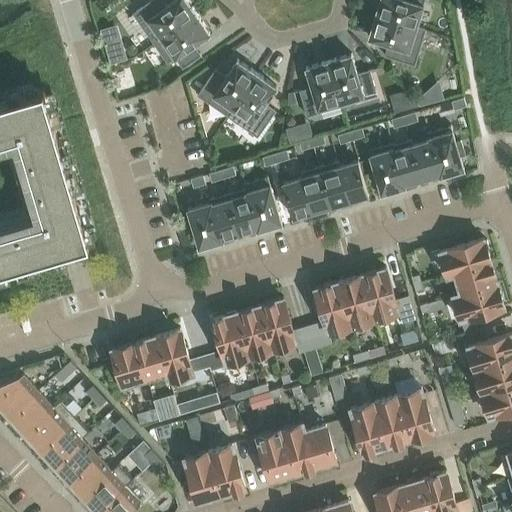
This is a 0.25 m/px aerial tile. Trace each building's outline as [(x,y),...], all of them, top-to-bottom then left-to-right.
[(163,0),(150,0),(134,12),(155,42),(197,12),(188,0),(172,0),(167,4),(163,0)] [(380,0),(377,13),(426,28),(417,25),(424,0),(380,0)] [(197,12),(155,42),(168,61),(176,55),(184,66),(202,53),(194,43),(211,31),(197,12)] [(426,28),(377,13),(370,36),(389,42),(385,54),(415,63),(426,28)] [(116,27),(102,31),(112,62),(125,58),(116,27)] [(353,52),(330,59),(343,104),(378,94),(371,68),(358,72),(353,52)] [(216,67),(198,93),(228,114),(258,72),(238,58),(227,75),(216,67)] [(330,59),(307,66),(313,85),(300,89),(308,115),(343,104),(330,59)] [(258,72),(228,114),(258,135),(276,109),(266,102),(277,85),(258,72)] [(132,84),(119,88),(121,95),(134,91),(132,84)] [(0,98),(0,265),(91,239),(45,85),(0,98)] [(426,91),(416,99),(421,104),(429,102),(426,91)] [(465,96),(452,100),(455,108),(467,105),(465,96)] [(416,111),(404,114),(407,123),(419,119),(416,111)] [(404,114),(392,118),(395,126),(407,123),(404,114)] [(452,124),(431,130),(444,173),(465,167),(461,154),(465,152),(461,140),(457,141),(452,124)] [(363,126),(351,130),(353,139),(365,135),(363,126)] [(351,130),(339,134),(341,142),(353,139),(351,130)] [(412,138),(411,138),(423,177),(440,172),(441,174),(444,173),(431,130),(428,131),(430,137),(413,142),(412,138)] [(324,133),(312,137),(314,144),(326,141),(324,133)] [(312,137),(300,140),(302,148),(314,144),(312,137)] [(393,141),(390,142),(403,185),(406,184),(406,182),(423,177),(411,138),(394,143),(393,141)] [(390,142),(370,148),(382,191),(403,185),(390,142)] [(287,149),(275,152),(278,161),(290,157),(287,149)] [(275,152),(263,156),(266,164),(278,161),(275,152)] [(339,159),(351,199),(370,193),(359,158),(341,164),(339,159)] [(339,159),(320,165),(332,204),(351,199),(339,159)] [(234,165),(222,168),(225,177),(237,173),(234,165)] [(320,165),(301,171),(302,175),(313,210),(332,204),(320,165)] [(222,168),(210,172),(213,180),(225,177),(222,168)] [(204,174),(192,177),(194,186),(206,182),(204,174)] [(269,175),(248,181),(262,227),(283,221),(269,175)] [(302,175),(284,181),(294,215),(313,210),(302,175)] [(247,187),(229,192),(241,231),(258,226),(259,228),(262,227),(248,181),(245,182),(247,187)] [(211,200),(209,201),(221,239),(224,238),(223,236),(241,231),(229,192),(210,198),(211,200)] [(209,201),(189,207),(192,220),(188,221),(192,234),(196,232),(200,245),(221,239),(209,201)] [(485,236),(441,249),(448,272),(492,259),(488,246),(490,246),(487,238),(486,238),(485,236)] [(454,293),(454,294),(498,281),(492,259),(448,272),(448,274),(456,271),(461,291),(454,293)] [(387,265),(363,272),(376,316),(400,309),(403,320),(416,317),(410,293),(396,297),(387,265)] [(353,323),(376,316),(363,272),(340,279),(353,323)] [(422,280),(420,273),(412,275),(414,282),(422,280)] [(310,323),(317,346),(332,342),(329,330),(353,323),(340,279),(332,281),(332,279),(324,282),(324,284),(316,286),(325,318),(310,323)] [(414,282),(417,291),(424,288),(422,280),(414,282)] [(454,294),(461,317),(505,304),(498,281),(454,294)] [(301,351),(317,346),(310,323),(294,328),(285,295),(261,302),(274,347),(298,339),(301,351)] [(423,311),(431,309),(428,301),(421,304),(423,311)] [(251,353),(274,347),(261,302),(238,309),(251,353)] [(214,316),(227,360),(251,353),(238,309),(236,310),(236,308),(228,310),(228,312),(214,316)] [(171,377),(194,370),(181,326),(158,333),(171,377)] [(511,356),(511,331),(469,344),(476,368),(511,356)] [(170,378),(171,377),(158,333),(136,339),(147,376),(167,370),(170,378)] [(113,346),(124,383),(147,376),(136,339),(113,346)] [(363,359),(371,356),(369,349),(361,351),(363,359)] [(361,351),(354,353),(356,361),(363,359),(361,351)] [(388,358),(391,365),(398,363),(396,355),(388,358)] [(511,382),(511,356),(476,368),(483,391),(511,382)] [(70,373),(78,366),(71,359),(64,366),(70,373)] [(368,372),(375,370),(373,362),(365,364),(368,372)] [(365,364),(358,367),(360,374),(368,372),(365,364)] [(443,377),(454,374),(452,365),(440,368),(443,377)] [(56,373),(63,380),(70,373),(64,366),(56,373)] [(23,372),(0,379),(0,399),(12,413),(39,389),(24,372),(23,372)] [(292,380),(290,372),(282,374),(284,382),(292,380)] [(350,395),(343,372),(330,375),(337,398),(350,395)] [(459,398),(453,375),(443,378),(449,401),(459,398)] [(270,389),(267,382),(260,384),(262,392),(269,390),(270,389)] [(511,382),(483,391),(490,415),(511,408),(511,382)] [(94,383),(87,390),(94,397),(101,391),(94,383)] [(317,383),(306,386),(309,398),(320,394),(317,383)] [(260,384),(252,386),(254,394),(255,394),(262,392),(260,384)] [(293,386),(295,394),(302,391),(300,384),(293,386)] [(412,436),(435,429),(422,385),(399,392),(412,436)] [(281,395),(280,390),(279,387),(269,390),(272,397),(281,395)] [(54,405),(39,389),(12,413),(27,429),(54,405)] [(253,407),(273,401),(272,397),(269,390),(262,392),(255,394),(254,394),(249,395),(253,407)] [(101,405),(108,399),(101,391),(94,397),(101,405)] [(404,438),(412,436),(399,392),(375,399),(389,443),(396,441),(397,442),(405,440),(404,438)] [(54,405),(27,429),(42,445),(75,414),(61,398),(54,405)] [(449,401),(456,424),(466,421),(459,398),(449,401)] [(352,406),(365,450),(389,443),(375,399),(352,406)] [(191,400),(178,404),(181,413),(194,409),(191,400)] [(235,403),(225,405),(229,421),(239,419),(235,403)] [(147,409),(150,420),(160,417),(157,406),(147,409)] [(75,414),(42,445),(56,461),(83,437),(90,430),(75,414)] [(199,414),(191,416),(186,417),(193,441),(206,437),(199,414)] [(123,415),(116,422),(123,429),(130,423),(123,415)] [(306,428),(304,420),(302,421),(315,465),(337,458),(327,422),(306,428)] [(294,471),(315,465),(302,421),(281,427),(294,471)] [(130,437),(137,430),(130,423),(123,429),(130,437)] [(286,475),(294,473),(294,471),(281,427),(258,434),(271,478),(286,474),(286,475)] [(97,453),(83,437),(56,461),(71,477),(97,453)] [(246,485),(233,441),(209,448),(222,492),(246,485)] [(159,455),(152,447),(145,453),(152,461),(159,455)] [(221,495),(221,493),(222,492),(209,448),(186,455),(186,456),(189,468),(199,500),(213,495),(213,497),(221,495)] [(112,469),(97,453),(71,477),(85,493),(112,469)] [(152,461),(159,469),(166,462),(159,455),(152,461)] [(186,456),(174,460),(177,472),(189,468),(186,456)] [(112,469),(85,493),(100,509),(126,485),(134,478),(119,462),(112,469)] [(430,472),(431,474),(423,476),(434,511),(460,511),(447,469),(439,471),(438,470),(430,472)] [(434,511),(423,476),(416,478),(415,476),(407,479),(408,481),(400,483),(408,511),(434,511)] [(482,484),(480,477),(473,479),(475,486),(482,484)] [(127,485),(100,509),(102,511),(129,511),(142,501),(141,501),(149,494),(134,478),(127,485)] [(376,490),(383,511),(408,511),(400,483),(376,490)] [(475,486),(477,494),(485,492),(482,484),(475,486)] [(353,511),(349,498),(327,505),(329,511),(353,511)]
